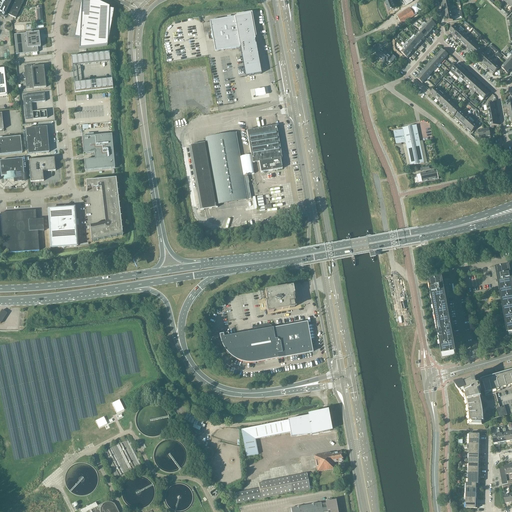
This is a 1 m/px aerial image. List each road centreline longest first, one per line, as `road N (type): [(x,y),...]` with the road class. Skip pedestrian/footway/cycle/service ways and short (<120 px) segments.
road 1 (unclassified): [(428,378),(396,196),(368,125),(345,0)]
road 2 (trunk): [(511,205),(418,231),(200,265)]
road 3 (trunk): [(229,270),(511,217)]
road 4 (secondary): [(351,376),(303,102)]
road 5 (secondary): [(293,104),(341,374)]
road 6 (unclassified): [(62,0),(57,34),(69,191),(0,196)]
road 7 (trunk): [(149,273),(0,289)]
road 8 (trunk): [(163,240),(138,93)]
road 9 (secondary): [(375,511),(351,376)]
road 10 (trunk): [(0,300),(133,285)]
road 11 (secondary): [(438,511),(428,378)]
road 12 (secondary): [(343,384),(367,511)]
